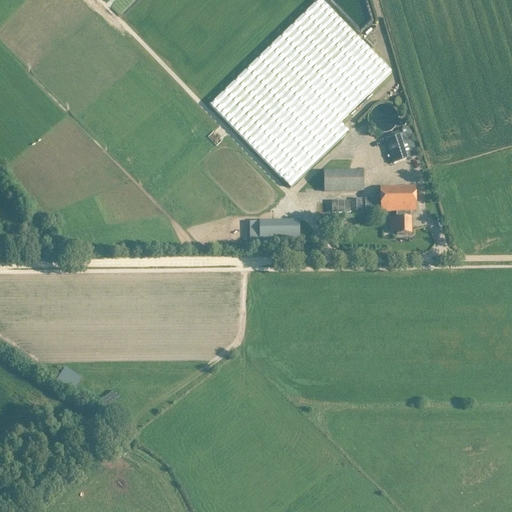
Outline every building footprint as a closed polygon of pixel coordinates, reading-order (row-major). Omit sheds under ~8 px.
[(340,123),(368,95),(391,73),(321,0),(318,0),(210,106),(291,189),(349,132),(340,123)] [(369,117),(369,119),(369,120),(370,121),(370,122),(370,123),(371,125),(372,127),(374,129),(375,130),(376,131),(378,131),(380,132),(382,133),(385,133),(387,132),(388,132),(389,131),(390,131),(392,130),(392,129),(393,129),(395,127),(396,125),(397,122),(398,119),(397,115),(396,113),(395,111),(394,110),(392,108),(392,107),(390,106),(387,105),(385,105),(382,105),(380,105),(379,105),(378,106),(376,106),(375,107),(374,108),(374,109),(373,110),(372,111),(371,113),(370,114),(370,115),(370,116),(369,117)] [(403,133),(385,140),(393,165),(418,156),(408,128),(401,130),(403,133)] [(324,172),(324,182),(324,192),(364,191),(364,172),(324,172)] [(416,187),(380,188),(381,203),(381,213),(396,212),(396,219),(390,219),(390,232),(397,232),(397,236),(412,235),(411,212),(416,212),(416,202),(416,187)] [(316,202),(316,214),(326,214),(326,202),(316,202)] [(344,226),(344,216),(320,216),(320,226),(344,226)] [(62,364),(53,379),(76,393),(85,378),(62,364)]
